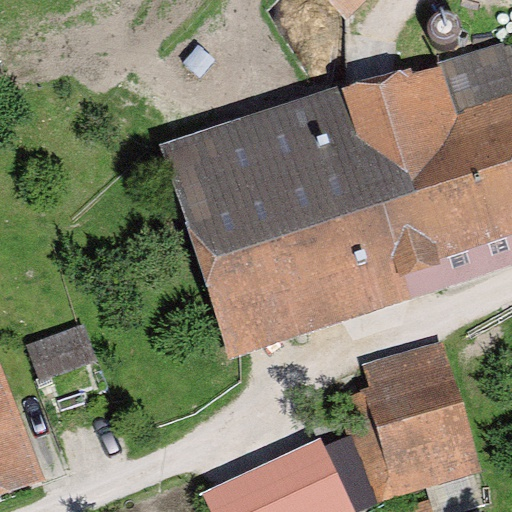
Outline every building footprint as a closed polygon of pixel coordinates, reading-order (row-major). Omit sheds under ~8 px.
[(436,78),(181,160),(236,324),(511,235),(511,123),(490,53),(434,72),(436,78)] [(30,349),(42,378),(88,360),(76,330),(30,349)] [(435,355),(369,375),(377,400),(352,407),(382,506),(473,479),(461,442),(446,446),(432,400),(448,396),(435,355)] [(0,484),(24,476),(0,411),(0,484)] [(348,511),(325,462),(219,511),(348,511)]
